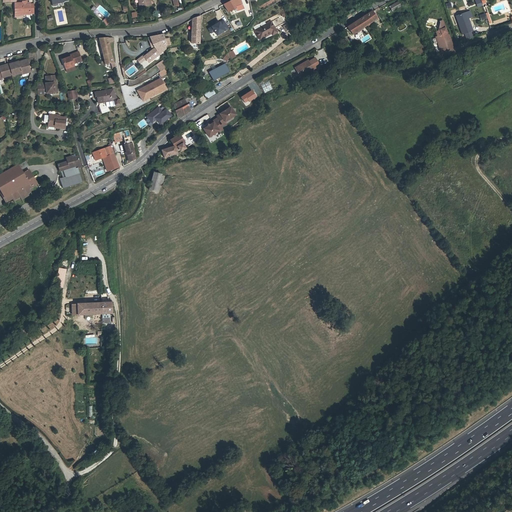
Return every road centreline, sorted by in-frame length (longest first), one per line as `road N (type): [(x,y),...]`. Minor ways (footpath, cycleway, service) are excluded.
road 1 (tertiary): [(385,0),(214,98),(125,172),(0,241)]
road 2 (track): [(122,446),(113,431),(114,227),(137,215),(146,188)]
road 3 (residential): [(218,0),(168,25),(42,41)]
road 4 (motorway): [(511,411),(358,511)]
road 5 (motorway): [(392,511),(511,432)]
road 6 (track): [(0,406),(72,477),(51,511)]
road 7 (track): [(72,477),(122,446),(167,511)]
